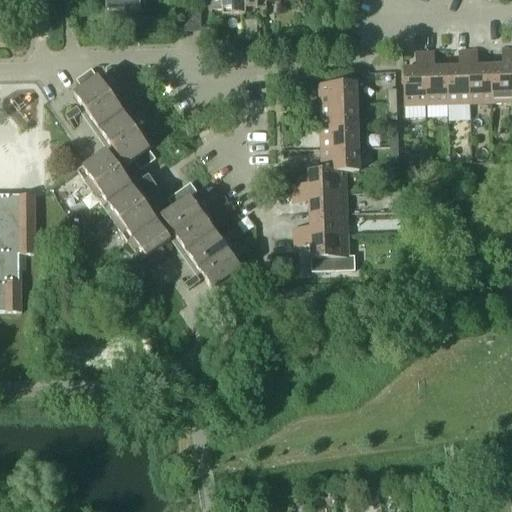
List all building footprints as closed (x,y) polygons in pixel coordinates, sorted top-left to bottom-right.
[(104,0),(105,9),(103,9),(103,15),(105,15),(106,28),(140,27),(139,14),(145,14),(144,0),(104,0)] [(243,0),(207,0),(208,12),(221,11),(222,17),(244,16),(244,11),(243,11),(243,0)] [(243,0),(243,11),(244,11),(266,10),(265,5),(279,4),(278,0),(243,0)] [(207,28),(206,9),(181,10),(183,30),(207,28)] [(501,67),(489,68),(491,105),(511,104),(511,102),(510,51),(501,51),(501,67)] [(458,69),(446,69),(448,107),(469,106),(467,52),(458,53),(458,69)] [(477,52),(467,52),(469,106),(491,105),(489,68),(477,68),(477,52)] [(403,108),(426,107),(424,54),(414,54),(415,70),(402,71),(403,108)] [(434,54),(424,54),(426,107),(448,107),(446,69),(434,70),(434,54)] [(73,97),(99,133),(127,113),(102,77),(97,80),(91,71),(75,82),(82,91),(73,97)] [(318,86),(319,110),(356,109),(355,85),(318,86)] [(387,91),(387,106),(396,106),(395,91),(387,91)] [(388,121),(396,121),(396,106),(387,106),(388,121)] [(320,133),(357,132),(356,109),(319,110),(320,133)] [(149,152),(153,149),(127,113),(99,133),(124,169),(133,163),(140,172),(155,161),(149,152)] [(320,133),(320,157),(358,156),(357,132),(320,133)] [(388,134),(389,149),(397,149),(397,134),(388,134)] [(389,164),(398,164),(397,149),(389,149),(389,164)] [(132,190),(119,173),(106,153),(77,174),(128,245),(156,225),(144,207),(157,197),(145,180),(132,190)] [(307,173),(308,181),(345,179),(345,174),(358,173),(358,156),(320,157),(321,172),(307,173)] [(415,156),(405,156),(405,168),(416,168),(415,156)] [(346,203),(345,179),(308,181),(308,186),(292,186),(292,206),(308,205),(308,204),(346,203)] [(225,301),(251,282),(241,269),(239,271),(189,200),(196,194),(190,185),(167,201),(173,210),(160,219),(211,292),(216,289),(225,301)] [(0,314),(21,315),(21,284),(18,284),(18,271),(25,271),(25,257),(35,257),(35,197),(0,197),(0,314)] [(61,206),(68,216),(78,209),(71,199),(61,206)] [(346,226),(346,203),(308,204),(308,205),(309,227),(346,226)] [(169,243),(156,225),(128,245),(141,263),(145,260),(152,269),(167,258),(161,249),(169,243)] [(347,249),(346,226),(309,227),(309,229),(293,230),(294,249),(310,248),(310,250),(347,249)] [(348,258),(347,249),(310,250),(311,274),(354,273),(354,258),(348,258)] [(485,486),(460,488),(461,502),(486,500),(485,486)]
